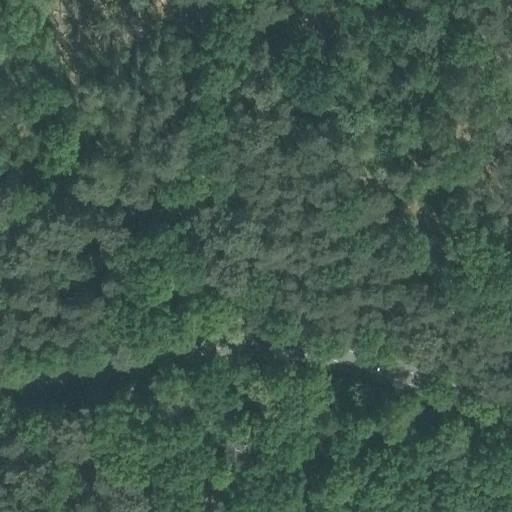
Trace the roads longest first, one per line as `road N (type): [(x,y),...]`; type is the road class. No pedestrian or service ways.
road 1 (tertiary): [(0,382),(209,344),(278,345),(365,362),(511,439)]
road 2 (track): [(239,0),(147,353)]
